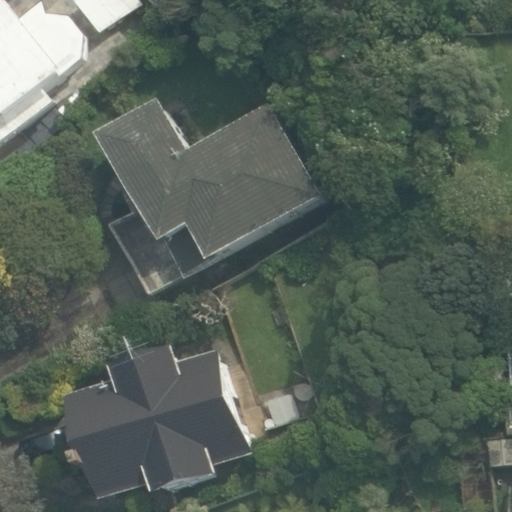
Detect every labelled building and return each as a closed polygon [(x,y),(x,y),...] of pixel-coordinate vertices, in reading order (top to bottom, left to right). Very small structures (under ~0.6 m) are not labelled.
[(0,0),(0,156),(59,106),(54,98),(79,77),(76,73),(92,62),(95,38),(79,19),(55,16),(50,8),(32,19),(15,0),(0,0)] [(82,0),(79,3),(107,36),(140,8),(134,0),(82,0)] [(115,226),(158,300),(221,264),(224,269),(338,203),(284,110),(203,156),(174,105),(112,141),(150,206),(115,226)] [(81,403),(115,503),(166,485),(171,499),(227,479),(223,467),(263,454),(229,355),(192,368),(187,350),(128,370),(133,385),(81,403)] [(292,394),(267,402),(275,426),(300,418),(292,394)]
